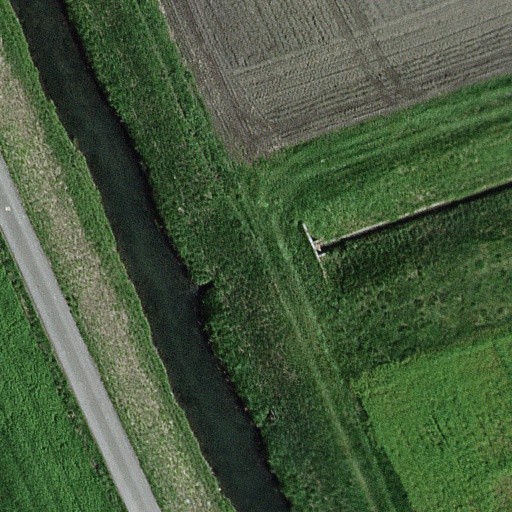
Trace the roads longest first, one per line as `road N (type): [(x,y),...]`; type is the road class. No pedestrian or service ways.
road 1 (unclassified): [(0,186),(147,511)]
road 2 (track): [(398,511),(311,332)]
